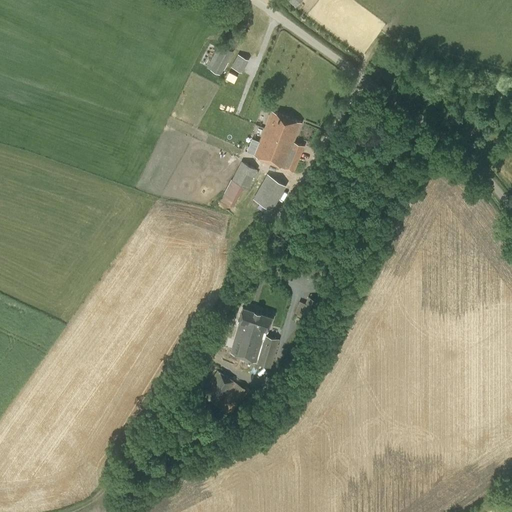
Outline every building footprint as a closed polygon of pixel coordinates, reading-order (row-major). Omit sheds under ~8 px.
[(207,67),(221,75),(233,52),(222,45),(219,49),(217,48),(207,67)] [(237,53),(231,66),(242,71),(248,58),(237,53)] [(272,111),(264,131),(254,156),(294,171),(304,146),(293,142),(301,123),(272,111)] [(248,188),(257,169),(241,161),(231,180),(232,180),(217,207),(230,214),(244,186),(248,188)] [(253,199),(272,210),(286,185),(267,174),(253,199)] [(270,210),(253,199),(250,205),(267,215),(270,210)] [(307,296),(305,303),(299,301),(294,313),(310,320),(318,300),(307,296)] [(239,321),(235,335),(230,352),(271,367),(279,340),(265,336),(266,330),(267,331),(271,316),(242,307),(238,321),(239,321)] [(218,369),(201,394),(230,413),(246,389),(218,369)]
